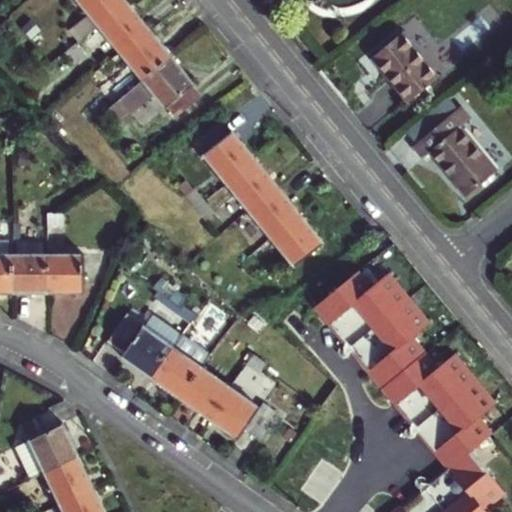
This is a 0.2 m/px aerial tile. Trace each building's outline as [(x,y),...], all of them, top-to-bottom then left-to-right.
[(81,0),(79,2),(99,26),(106,21),(128,2),(126,0),(81,0)] [(99,26),(120,52),(150,28),(128,2),(106,21),(99,26)] [(142,80),(172,56),(150,28),(120,52),(142,80)] [(440,71),(405,29),(378,51),(412,94),(440,71)] [(66,52),(75,45),(65,34),(57,41),(66,52)] [(75,45),(66,52),(76,64),(85,57),(75,45)] [(195,84),(172,56),(142,80),(118,99),(110,105),(120,118),(152,92),(166,109),(168,107),(176,117),(200,97),(192,86),(195,84)] [(110,105),(118,99),(109,87),(101,94),(110,105)] [(460,100),(434,122),(417,135),(414,137),(425,153),(433,147),(465,188),(494,165),(460,122),(471,114),(460,100)] [(407,122),(417,135),(434,122),(423,109),(407,122)] [(194,144),(203,155),(227,136),(218,124),(194,144)] [(227,136),(203,155),(226,183),(255,160),(232,132),(227,136)] [(249,211),(277,188),(255,160),(226,183),(249,211)] [(277,188),(249,211),(270,238),(299,215),(277,188)] [(193,191),(185,198),(194,209),(203,202),(193,191)] [(212,214),(203,202),(194,209),(203,221),(212,214)] [(62,216),(48,215),(48,225),(62,225),(62,216)] [(322,244),(299,215),(270,238),(294,267),(322,244)] [(17,243),(17,256),(42,256),(42,243),(17,243)] [(238,264),(247,257),(237,246),(229,252),(238,264)] [(0,293),(12,293),(12,256),(0,255),(0,293)] [(47,282),(47,293),(84,293),(84,255),(47,256),(47,282)] [(12,256),(12,293),(47,293),(47,282),(47,256),(42,256),(17,256),(12,256)] [(247,257),(238,264),(249,277),(254,272),(257,270),(247,257)] [(437,369),(423,352),(411,337),(426,324),(406,299),(387,275),(371,288),(357,271),(317,305),(349,346),(382,386),(413,426),(448,468),(423,488),(393,511),(484,511),(483,510),(502,495),(467,452),(490,434),(477,418),(493,406),(471,379),(452,356),(437,369)] [(183,306),(178,311),(177,313),(189,322),(195,314),(183,306)] [(122,357),(150,377),(172,346),(127,314),(108,340),(125,352),(122,357)] [(207,323),(195,314),(189,322),(201,331),(207,323)] [(172,346),(150,377),(179,398),(201,367),(172,346)] [(236,356),(248,365),(254,356),(243,348),(236,356)] [(254,356),(248,365),(260,374),(262,371),(266,365),(254,356)] [(179,398),(209,419),(231,388),(201,367),(179,398)] [(231,388),(209,419),(237,439),(244,430),(261,443),(279,417),(262,404),(259,408),(231,388)] [(15,445),(30,478),(44,471),(78,455),(63,422),(61,423),(55,410),(22,426),(28,439),(15,445)] [(44,471),(60,504),(94,487),(78,455),(44,471)] [(1,475),(8,489),(17,484),(11,471),(1,475)] [(17,484),(8,489),(14,502),(23,498),(17,484)] [(60,504),(63,511),(105,511),(94,487),(60,504)]
